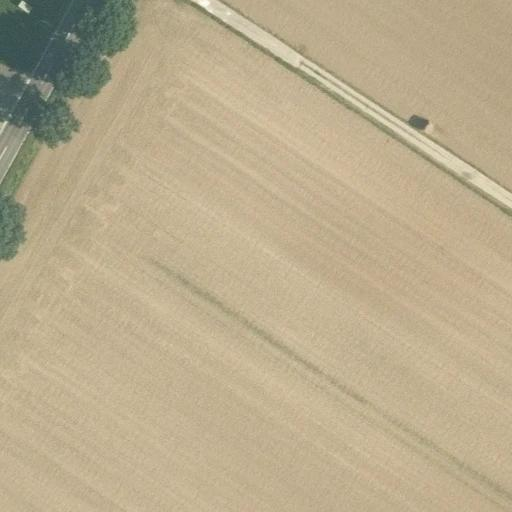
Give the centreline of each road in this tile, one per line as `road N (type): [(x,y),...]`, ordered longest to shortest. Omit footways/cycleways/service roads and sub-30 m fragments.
road 1 (track): [(511,206),(198,0)]
road 2 (secondary): [(0,158),(87,0)]
